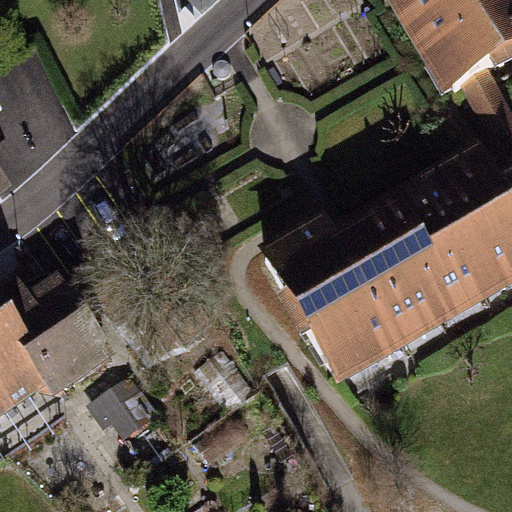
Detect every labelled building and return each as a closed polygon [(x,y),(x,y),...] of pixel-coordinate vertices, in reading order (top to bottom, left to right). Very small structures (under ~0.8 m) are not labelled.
[(511,62),(511,0),(400,0),(456,95),(462,92),(486,78),(511,62)] [(511,170),(511,122),(486,78),(462,92),(509,172),(511,170)] [(511,276),(511,219),(483,171),(338,255),(323,230),(266,263),(335,380),(511,276)] [(215,329),(153,253),(92,295),(147,371),(215,329)] [(0,411),(37,386),(69,391),(108,364),(56,290),(29,310),(4,328),(0,323),(0,411)] [(19,296),(0,310),(0,323),(4,328),(29,310),(19,296)] [(130,386),(94,410),(106,428),(111,424),(121,439),(152,418),(130,386)]
